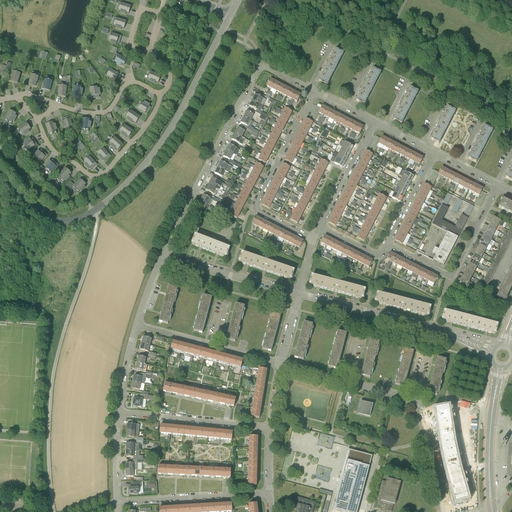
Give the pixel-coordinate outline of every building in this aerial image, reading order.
[(129,14),(131,6),(119,3),(117,10),(129,14)] [(124,29),(126,21),(114,18),(112,26),(124,29)] [(119,44),(122,37),(112,34),(109,41),(119,44)] [(335,70),(339,62),(343,54),(335,49),(327,66),(335,70)] [(123,67),(127,60),(118,55),(115,62),(123,67)] [(327,86),(331,78),(335,70),(327,66),(318,82),(327,86)] [(115,81),(119,74),(111,69),(107,76),(115,81)] [(373,89),(377,81),(381,73),(372,69),(364,85),(373,89)] [(158,83),(161,76),(150,71),(147,79),(158,83)] [(21,74),(13,72),(10,81),(18,84),(21,74)] [(39,77),(31,75),(28,85),(36,87),(39,77)] [(53,82),(45,79),(42,89),(50,91),(53,82)] [(266,86),(271,89),(275,81),(270,79),(266,86)] [(271,89),(276,91),(280,84),(275,81),(271,89)] [(276,91),(282,94),(285,86),(280,84),(276,91)] [(364,105),(368,97),(373,89),(364,85),(356,101),(364,105)] [(67,87),(59,86),(58,96),(66,97),(67,87)] [(282,94),(287,96),(291,89),(285,86),(282,94)] [(410,108),(414,100),(418,92),(410,88),(401,104),(410,108)] [(81,90),(73,89),(72,99),(80,100),(81,90)] [(287,96),(292,99),(296,92),(291,89),(287,96)] [(90,93),(93,102),(101,99),(97,90),(90,93)] [(296,92),(292,99),(297,102),(301,94),(296,92)] [(252,100),(260,104),(263,98),(255,94),(252,100)] [(260,104),(252,100),(249,106),(257,110),(259,107),(261,109),(263,106),(260,104)] [(147,115),(151,108),(142,103),(138,110),(147,115)] [(402,125),(406,117),(410,108),(401,104),(393,120),(402,125)] [(327,108),(322,106),(321,108),(319,111),(318,113),(321,115),(318,121),(320,122),(322,118),(323,116),(327,108)] [(447,128),(451,120),(455,112),(447,107),(439,123),(447,128)] [(282,113),(289,117),(292,112),(285,108),(282,113)] [(327,108),(323,116),(326,117),(329,118),(332,111),(327,108)] [(136,124),(140,117),(130,110),(125,117),(136,124)] [(16,114),(9,111),(3,123),(11,126),(16,114)] [(243,117),(250,120),(253,115),(246,111),(243,117)] [(332,111),(329,118),(328,121),(330,122),(333,123),(334,121),(338,114),(332,111)] [(279,118),(287,122),(289,117),(282,113),(279,118)] [(334,121),(339,124),(343,116),(338,114),(334,121)] [(339,124),(344,126),(348,119),(343,116),(339,124)] [(73,127),(69,117),(62,119),(65,129),(73,127)] [(250,120),(243,117),(240,123),(246,126),(244,128),(252,132),(258,135),(259,132),(250,128),(253,122),(250,120)] [(277,124),(284,127),(287,122),(279,118),(277,124)] [(90,120),(82,119),(81,130),(89,131),(90,120)] [(303,124),(310,128),(313,123),(305,119),(303,124)] [(344,126),(349,129),(353,122),(348,119),(344,126)] [(53,122),(45,125),(49,137),(57,134),(53,122)] [(349,129),(354,131),(358,124),(353,122),(349,129)] [(30,130),(26,123),(16,130),(20,137),(30,130)] [(439,144),(443,136),(447,128),(439,123),(430,139),(439,144)] [(129,138),(133,131),(123,124),(118,131),(129,138)] [(274,129),(281,133),(284,127),(277,124),(274,129)] [(300,129),(308,133),(310,128),(303,124),(300,129)] [(358,124),(354,131),(360,134),(363,127),(358,124)] [(484,147),(489,139),(493,131),(484,126),(476,142),(484,147)] [(235,134),(242,137),(245,131),(238,128),(235,134)] [(320,136),(325,139),(329,131),(325,128),(320,136)] [(271,134),(279,138),(281,133),(274,129),(271,134)] [(305,138),(308,139),(309,137),(306,136),(308,133),(300,129),(298,134),(305,138)] [(94,132),(89,136),(95,143),(100,139),(94,132)] [(242,137),(235,134),(232,140),(242,145),(244,142),(240,140),(242,137)] [(269,139),(276,143),(279,138),(271,134),(269,139)] [(295,139),(302,143),(305,138),(298,134),(295,139)] [(118,150),(123,144),(114,136),(108,142),(118,150)] [(379,142),(378,144),(384,146),(387,139),(382,136),(381,139),(379,142)] [(37,145),(33,139),(24,145),(28,151),(37,145)] [(266,144),(273,148),(276,143),(269,139),(266,144)] [(292,145),(300,149),(302,143),(295,139),(292,145)] [(384,146),(389,149),(392,142),(387,139),(384,146)] [(80,150),(85,147),(80,140),(76,143),(80,150)] [(342,147),(350,152),(351,150),(353,147),(341,140),(338,145),(342,147)] [(319,148),(321,149),(323,144),(320,142),(318,141),(315,146),(319,148)] [(392,142),(389,149),(394,152),(398,144),(392,142)] [(476,163),(480,155),(484,147),(476,142),(468,159),(476,163)] [(263,149),(271,153),(273,148),(266,144),(263,149)] [(394,152),(399,154),(403,147),(398,144),(394,152)] [(226,151),(233,154),(236,148),(229,145),(226,151)] [(290,150),(297,154),(300,149),(292,145),(290,150)] [(105,162),(111,157),(103,147),(97,153),(105,162)] [(339,152),(348,157),(348,155),(349,155),(351,152),(350,152),(342,147),(339,152)] [(399,154),(404,157),(408,150),(403,147),(399,154)] [(261,155),(268,158),(271,153),(263,149),(261,155)] [(40,163),(47,155),(41,150),(34,157),(40,163)] [(287,155),(297,160),(298,158),(296,156),(297,154),(290,150),(287,155)] [(404,157),(409,160),(413,152),(408,150),(404,157)] [(233,154),(226,151),(223,156),(230,160),(233,154)] [(363,156),(370,160),(373,155),(365,151),(363,156)] [(336,158),(345,162),(346,160),(348,157),(339,152),(336,158)] [(409,160),(410,160),(415,162),(418,155),(413,152),(409,160)] [(91,170),(97,165),(89,155),(83,161),(91,170)] [(268,158),(261,155),(258,160),(265,164),(268,158)] [(294,159),(287,155),(284,160),(292,164),(294,159)] [(418,155),(415,162),(420,165),(423,158),(418,155)] [(345,162),(336,158),(333,156),(330,161),(342,167),(343,165),(343,166),(345,162)] [(360,161),(367,165),(370,160),(363,156),(360,161)] [(58,165),(52,160),(45,168),(51,173),(58,165)] [(318,165),(325,169),(328,163),(321,160),(318,165)] [(218,167),(224,171),(227,165),(221,161),(218,167)] [(357,166),(365,170),(367,165),(360,161),(357,166)] [(254,169),(261,172),(263,167),(256,163),(254,169)] [(280,169),(287,173),(290,167),(282,164),(280,169)] [(315,171),(323,174),(325,169),(318,165),(315,171)] [(355,171),(362,175),(365,170),(357,166),(355,171)] [(224,171),(218,167),(215,173),(221,177),(224,171)] [(447,170),(442,167),(439,172),(438,175),(443,177),(447,170)] [(71,173),(65,168),(56,178),(63,183),(71,173)] [(251,174),(258,177),(261,172),(254,169),(251,174)] [(277,174),(284,178),(287,173),(280,169),(277,174)] [(402,177),(411,181),(412,180),(414,176),(402,170),(399,175),(402,177)] [(447,170),(443,177),(448,180),(452,172),(447,170)] [(313,176),(320,180),(323,174),(315,171),(313,176)] [(352,177),(359,180),(362,175),(355,171),(352,177)] [(448,180),(453,183),(457,175),(452,172),(448,180)] [(248,179),(256,183),(258,177),(251,174),(248,179)] [(275,179),(282,183),(284,178),(277,174),(275,179)] [(453,183),(459,185),(462,178),(457,175),(453,183)] [(310,182),(317,185),(320,180),(313,176),(310,182)] [(349,182),(357,185),(359,180),(352,177),(349,182)] [(400,182),(408,186),(409,185),(411,181),(402,177),(400,182)] [(209,184),(215,187),(217,185),(221,187),(223,184),(212,178),(209,184)] [(459,185),(464,188),(467,180),(462,178),(459,185)] [(86,185),(80,179),(71,189),(77,194),(86,185)] [(246,184),(253,188),(256,183),(248,179),(246,184)] [(272,184),(279,188),(282,183),(275,179),(272,184)] [(464,188),(469,190),(473,183),(467,180),(464,188)] [(307,187),(314,191),(317,185),(310,182),(307,187)] [(347,187),(354,191),(357,185),(349,182),(347,187)] [(397,187),(406,191),(406,190),(407,190),(409,186),(408,186),(400,182),(397,187)] [(469,190),(474,193),(478,186),(473,183),(469,190)] [(215,187),(209,184),(206,190),(212,193),(215,187)] [(243,189),(250,193),(253,188),(246,184),(243,189)] [(269,190),(276,193),(279,188),(272,184),(269,190)] [(421,189),(429,193),(431,188),(424,184),(421,189)] [(483,189),(478,186),(474,193),(479,196),(483,189)] [(304,193),(311,196),(314,191),(307,187),(304,193)] [(344,192),(351,196),(354,191),(347,187),(344,192)] [(395,192),(403,197),(404,195),(406,192),(406,191),(397,187),(395,192)] [(240,194),(248,198),(250,193),(243,189),(240,194)] [(419,194),(426,198),(429,193),(421,189),(419,194)] [(267,195),(274,199),(276,193),(269,190),(267,195)] [(341,197),(349,201),(351,196),(344,192),(341,197)] [(403,197),(395,192),(392,198),(400,202),(401,200),(403,197)] [(301,198),(309,202),(311,196),(304,193),(301,198)] [(436,254),(433,260),(434,260),(443,265),(443,266),(474,207),(470,205),(464,216),(461,215),(455,227),(442,221),(448,208),(446,207),(452,195),(448,193),(432,224),(447,232),(438,250),(435,248),(432,253),(436,254)] [(238,200),(245,203),(248,198),(240,194),(238,200)] [(376,200),(384,203),(387,198),(379,194),(376,200)] [(416,199),(423,203),(426,198),(419,194),(416,199)] [(200,201),(207,204),(210,198),(203,195),(200,201)] [(264,200),(271,204),(274,199),(267,195),(264,200)] [(339,202),(346,206),(349,201),(341,197),(339,202)] [(298,204),(306,207),(309,202),(301,198),(298,204)] [(414,204),(421,208),(423,203),(416,199),(414,204)] [(452,210),(457,213),(463,201),(458,199),(452,210)] [(499,207),(505,211),(510,202),(503,199),(499,207)] [(235,205),(242,208),(245,203),(238,200),(235,205)] [(271,204),(264,200),(261,205),(269,209),(271,204)] [(374,205),(381,209),(384,203),(376,200),(374,205)] [(207,204),(200,201),(197,207),(204,210),(207,204)] [(336,207),(343,211),(346,206),(339,202),(336,207)] [(296,209),(303,213),(306,207),(298,204),(296,209)] [(411,210),(418,213),(421,208),(414,204),(411,210)] [(232,210),(240,214),(242,208),(235,205),(232,210)] [(371,211),(378,214),(381,209),(374,205),(371,211)] [(333,213),(341,216),(343,211),(336,207),(333,213)] [(293,214),(300,218),(303,213),(296,209),(293,214)] [(240,214),(232,210),(230,215),(237,219),(240,214)] [(408,215),(416,219),(418,213),(411,210),(408,215)] [(368,216),(375,220),(378,214),(371,211),(368,216)] [(331,218),(338,222),(341,216),(333,213),(331,218)] [(300,218),(293,214),(290,220),(297,224),(300,218)] [(406,220),(413,224),(416,219),(408,215),(406,220)] [(252,223),(257,226),(261,219),(256,216),(252,223)] [(365,222),(372,225),(375,220),(368,216),(365,222)] [(491,222),(498,226),(501,221),(493,217),(491,222)] [(338,222),(331,218),(328,223),(335,227),(338,222)] [(257,226),(262,229),(266,222),(261,219),(257,226)] [(403,225),(410,229),(413,224),(406,220),(403,225)] [(262,229),(268,232),(272,224),(266,222),(262,229)] [(362,227),(370,231),(372,225),(365,222),(362,227)] [(488,227),(496,231),(498,226),(491,222),(488,227)] [(268,232),(273,234),(277,227),(272,224),(268,232)] [(400,230),(408,234),(410,229),(403,225),(400,230)] [(273,234),(278,237),(282,230),(277,227),(273,234)] [(360,232),(367,236),(370,231),(362,227),(360,232)] [(486,232),(493,236),(496,231),(488,227),(486,232)] [(278,237),(284,240),(288,233),(282,230),(278,237)] [(398,236),(405,239),(408,234),(400,230),(398,236)] [(367,236),(360,232),(357,238),(364,242),(367,236)] [(483,236),(491,240),(493,236),(486,232),(483,236)] [(284,240),(289,243),(293,235),(288,233),(284,240)] [(192,244),(209,250),(212,242),(195,235),(192,244)] [(289,243),(294,245),(298,238),(293,235),(289,243)] [(321,243),(326,245),(330,238),(325,235),(321,243)] [(405,239),(398,236),(395,241),(402,244),(405,239)] [(481,241),(488,245),(491,240),(483,236),(481,241)] [(298,238),(294,245),(300,248),(304,241),(298,238)] [(326,245),(331,248),(335,241),(330,238),(326,245)] [(331,248),(337,251),(341,244),(335,241),(331,248)] [(478,246),(486,250),(488,245),(481,241),(478,246)] [(209,250),(217,254),(226,257),(229,248),(212,242),(209,250)] [(337,251),(342,254),(346,246),(341,244),(337,251)] [(342,254),(347,256),(351,249),(346,246),(342,254)] [(476,251),(483,255),(486,250),(478,246),(476,251)] [(347,256),(353,259),(357,252),(351,249),(347,256)] [(473,256),(481,259),(483,255),(476,251),(473,256)] [(353,259),(358,262),(362,255),(357,252),(353,259)] [(389,261),(392,262),(395,255),(390,252),(386,260),(389,261)] [(239,262),(256,268),(259,259),(242,253),(239,262)] [(358,262),(363,265),(367,257),(362,255),(358,262)] [(392,262),(397,265),(401,258),(395,255),(392,262)] [(471,260),(478,264),(481,259),(473,256),(471,260)] [(367,257),(363,265),(369,267),(373,260),(367,257)] [(397,265),(402,268),(406,260),(401,258),(397,265)] [(256,268),(274,273),(277,265),(259,259),(256,268)] [(402,268),(408,270),(411,263),(406,260),(402,268)] [(469,265),(476,269),(478,264),(471,260),(469,265)] [(408,270),(413,273),(417,266),(411,263),(408,270)] [(274,273),(282,276),(291,279),(294,271),(277,265),(274,273)] [(466,270),(473,273),(476,269),(469,265),(466,270)] [(413,273),(418,276),(422,269),(417,266),(413,273)] [(418,276),(424,279),(427,271),(422,269),(418,276)] [(464,274),(471,278),(473,273),(466,270),(464,274)] [(424,279),(429,281),(433,274),(427,271),(424,279)] [(433,274),(429,281),(434,284),(438,277),(433,274)] [(461,279),(469,283),(471,278),(464,274),(461,279)] [(309,285),(327,289),(330,280),(312,276),(309,285)] [(327,289),(345,294),(347,285),(330,280),(327,289)] [(505,301),(509,293),(511,286),(511,285),(504,281),(496,297),(505,301)] [(345,294),(354,296),(363,299),(365,290),(347,285),(345,294)] [(173,306),(175,297),(176,297),(177,296),(176,295),(178,289),(168,286),(164,304),(173,306)] [(375,302),(393,306),(395,298),(378,293),(375,302)] [(207,316),(210,307),(212,298),(203,295),(201,302),(200,302),(199,303),(201,304),(198,313),(207,316)] [(393,306),(410,311),(413,302),(395,298),(393,306)] [(410,311),(419,313),(428,316),(430,307),(413,302),(410,311)] [(170,316),(170,315),(173,306),(164,304),(159,322),(168,324),(170,317),(171,318),(171,316),(170,316)] [(240,324),(242,315),(244,315),(244,313),(243,313),(245,306),(236,304),(231,322),(240,324)] [(442,320),(460,324),(462,315),(444,311),(442,320)] [(202,333),(205,324),(207,316),(198,313),(196,322),(195,322),(194,324),(195,324),(193,331),(202,333)] [(276,334),(278,325),(281,316),(272,313),(270,320),(269,320),(268,322),(269,322),(267,331),(276,334)] [(460,324),(477,329),(480,320),(462,315),(460,324)] [(477,329),(486,331),(495,334),(498,325),(480,320),(477,329)] [(237,334),(238,333),(240,324),(231,322),(226,340),(235,342),(237,335),(238,336),(239,334),(237,334)] [(308,342),(310,333),(311,333),(312,333),(312,331),(311,331),(313,325),(304,322),(299,340),(308,342)] [(271,352),(274,343),(276,334),(267,331),(264,341),(263,340),(263,342),(264,342),(262,349),(271,352)] [(342,351),(344,342),(347,333),(337,331),(336,338),(335,337),(334,339),(335,340),(333,349),(342,351)] [(142,343),(150,345),(152,339),(143,337),(142,343)] [(306,352),(306,351),(308,342),(299,340),(294,358),(303,360),(305,353),(306,354),(307,352),(306,352)] [(375,360),(377,351),(378,351),(379,349),(378,349),(379,342),(370,340),(366,358),(375,360)] [(177,351),(183,353),(184,348),(185,344),(173,341),(172,345),(171,349),(177,351)] [(150,345),(142,343),(140,350),(148,352),(150,345)] [(194,356),(195,351),(196,347),(185,344),(184,348),(183,353),(188,354),(194,356)] [(200,357),(206,359),(207,354),(208,351),(196,347),(195,351),(194,356),(200,357)] [(337,369),(340,360),(342,351),(333,349),(330,358),(329,358),(329,360),(330,360),(328,367),(337,369)] [(409,369),(411,360),(414,351),(404,349),(403,356),(402,355),(401,357),(402,357),(400,367),(409,369)] [(208,351),(207,354),(206,359),(212,360),(218,362),(219,358),(220,354),(208,351)] [(223,363),(229,365),(230,361),(231,357),(220,354),(219,358),(218,362),(223,363)] [(137,362),(145,364),(146,358),(138,356),(137,362)] [(231,357),(230,361),(229,365),(235,367),(241,368),(242,364),(243,360),(231,357)] [(372,369),(375,360),(366,358),(361,375),(370,378),(372,371),(373,371),(373,370),(372,369)] [(442,378),(444,369),(444,368),(445,369),(446,367),(444,367),(446,360),(437,358),(432,375),(442,378)] [(145,364),(137,362),(135,369),(143,371),(145,364)] [(404,387),(406,378),(409,369),(400,367),(397,376),(396,376),(396,377),(397,378),(395,384),(404,387)] [(266,378),(266,374),(267,370),(259,369),(258,373),(257,377),(257,381),(265,382),(266,378)] [(439,387),(442,378),(432,375),(428,393),(437,396),(439,389),(440,389),(440,387),(439,387)] [(145,380),(146,378),(134,376),(133,382),(140,384),(143,384),(144,384),(144,382),(145,380)] [(256,385),(255,389),(255,393),(263,394),(264,390),(265,386),(265,382),(257,381),(256,385)] [(177,386),(171,384),(165,383),(164,388),(163,391),(175,394),(176,390),(177,386)] [(175,394),(187,397),(188,393),(189,388),(183,387),(177,386),(176,390),(175,394)] [(200,391),(194,390),(189,388),(188,393),(187,397),(199,399),(199,395),(200,391)] [(212,393),(206,392),(200,391),(199,395),(199,399),(210,402),(211,398),(212,393)] [(224,396),(218,395),(212,393),(211,398),(210,402),(222,404),(223,400),(224,396)] [(262,402),(263,398),(263,394),(255,393),(254,397),(253,401),(253,405),(261,406),(262,402)] [(147,396),(141,395),(140,394),(140,398),(133,398),(132,407),(145,408),(146,400),(149,400),(150,396),(147,396)] [(236,398),(230,397),(224,396),(223,400),(222,404),(234,407),(235,403),(236,398)] [(361,401),(357,413),(370,417),(373,404),(361,401)] [(253,405),(252,409),(252,413),(251,417),(259,418),(260,414),(261,410),(261,406),(253,405)] [(451,437),(446,407),(434,409),(439,442),(446,472),(454,502),(466,498),(458,470),(451,437)] [(160,425),(160,429),(160,433),(166,434),(172,434),(172,430),(172,426),(160,425)] [(184,436),(184,432),(185,427),(172,426),(172,430),(172,434),(178,435),(184,436)] [(185,427),(184,432),(184,436),(190,436),(196,437),(196,433),(197,428),(185,427)] [(202,437),(208,438),(208,434),(209,430),(197,428),(196,433),(196,437),(202,437)] [(214,439),(220,439),(220,435),(221,431),(209,430),(208,434),(208,438),(214,439)] [(220,439),(226,440),(232,440),(232,436),(233,432),(221,431),(220,435),(220,439)] [(249,449),(257,449),(258,445),(258,441),(258,437),(249,436),(249,440),(249,444),(249,449)] [(126,450),(138,450),(138,447),(141,447),(141,444),(148,444),(148,441),(143,441),(137,441),(137,444),(134,444),(126,443),(126,450)] [(249,453),(249,457),(248,461),(257,461),(257,457),(257,453),(257,449),(249,449),(249,453)] [(133,461),(143,460),(143,456),(139,456),(140,451),(138,450),(126,450),(126,457),(133,457),(133,461)] [(333,511),(334,511),(357,511),(372,456),(350,450),(333,511)] [(126,470),(133,470),(138,470),(138,463),(149,463),(149,460),(143,460),(133,461),(133,463),(126,463),(126,470)] [(257,473),(257,469),(257,465),(257,461),(248,461),(248,465),(248,469),(248,473),(257,473)] [(158,474),(170,475),(170,471),(171,466),(165,466),(158,466),(158,470),(158,474)] [(183,467),(177,467),(171,466),(170,471),(170,475),(182,476),(182,471),(183,467)] [(182,476),(194,476),(194,472),(195,468),(189,467),(183,467),(182,471),(182,476)] [(206,477),(207,472),(207,468),(201,468),(195,468),(194,472),(194,476),(206,477)] [(206,477),(218,477),(219,473),(219,469),(213,469),(207,468),(207,472),(206,477)] [(230,478),(231,474),(231,469),(225,469),(219,469),(219,473),(218,477),(230,478)] [(248,477),(248,481),(248,485),(256,485),(257,481),(257,477),(257,473),(248,473),(248,477)] [(378,500),(376,508),(390,511),(391,511),(394,504),(395,504),(400,482),(387,479),(387,482),(382,481),(377,500),(378,500)] [(132,488),(129,488),(129,494),(134,494),(134,495),(138,495),(138,494),(139,494),(138,487),(142,487),(141,482),(132,482),(132,488)] [(304,499),(296,497),(293,508),(297,510),(295,511),(312,511),(316,502),(308,500),(308,499),(304,497),(304,499)] [(228,511),(232,511),(232,507),(232,503),(220,504),(220,508),(220,511),(228,511)] [(257,511),(258,511),(257,508),(257,503),(248,505),(249,509),(249,511),(257,511)]
